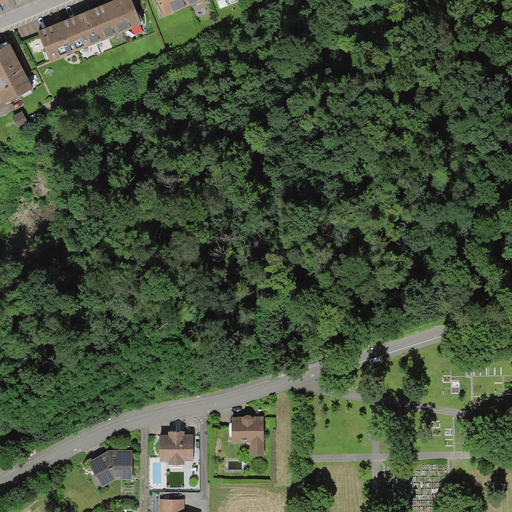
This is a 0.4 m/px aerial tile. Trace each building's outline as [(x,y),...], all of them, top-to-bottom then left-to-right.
[(129,0),(125,0),(85,16),(94,41),(140,23),(129,0)] [(155,0),(162,16),(203,0),(155,0)] [(85,16),(38,35),(48,60),(94,41),(85,16)] [(32,88),(12,49),(0,54),(0,97),(3,103),(32,88)] [(263,417),(231,417),(231,441),(250,441),(250,454),(264,454),(263,417)] [(168,434),(159,434),(159,458),(169,458),(169,465),(182,465),(182,458),(192,458),(192,434),(182,434),(182,430),(168,430),(168,434)] [(88,460),(102,488),(114,481),(131,480),(131,451),(107,450),(88,460)] [(198,511),(183,511),(183,501),(158,501),(158,511),(198,511)]
